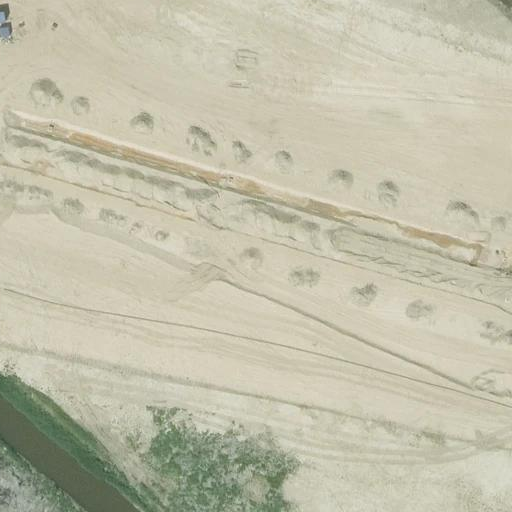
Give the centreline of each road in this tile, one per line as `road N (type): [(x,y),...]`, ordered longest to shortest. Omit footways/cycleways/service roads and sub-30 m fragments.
road 1 (residential): [(511,402),(38,261)]
road 2 (tertiary): [(63,170),(511,296)]
road 3 (tertiary): [(511,258),(73,135)]
road 4 (residential): [(106,28),(511,132)]
